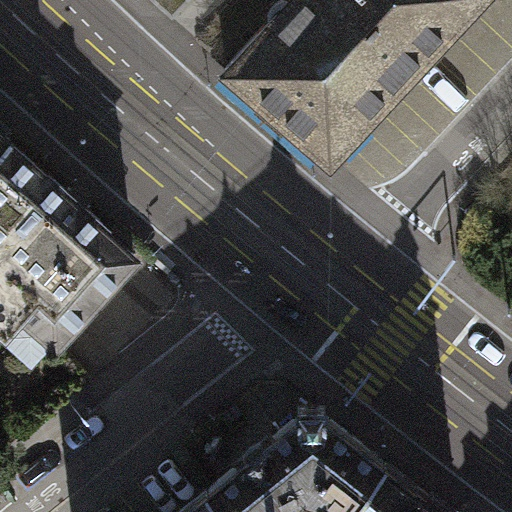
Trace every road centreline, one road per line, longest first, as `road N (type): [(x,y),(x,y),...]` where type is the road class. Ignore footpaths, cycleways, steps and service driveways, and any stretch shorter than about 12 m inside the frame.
road 1 (secondary): [(4,0),(322,276)]
road 2 (residential): [(322,276),(180,373),(7,511)]
road 3 (residential): [(511,98),(391,228),(322,276)]
road 4 (secondary): [(322,276),(511,430)]
